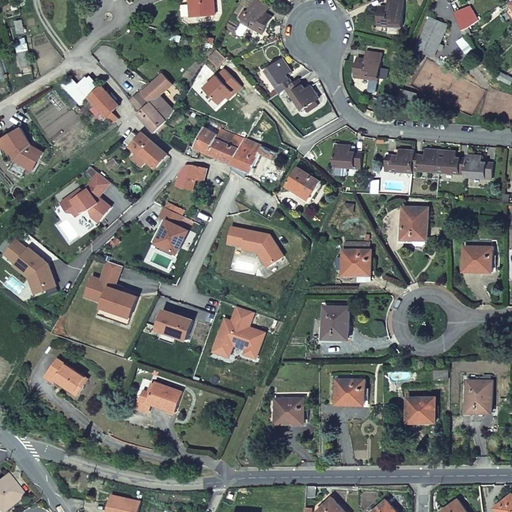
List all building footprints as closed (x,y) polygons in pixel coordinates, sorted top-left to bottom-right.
[(193,0),(196,17),(215,15),(213,0),(193,0)] [(255,0),(242,23),(261,34),(270,19),(265,15),(269,7),(257,0),(255,0)] [(400,28),(402,0),(394,0),(386,0),(386,9),(379,9),(378,26),(400,28)] [(454,12),(459,24),(466,22),(466,21),(469,19),(463,8),(454,12)] [(447,26),(430,18),(415,53),(421,56),(423,52),(434,57),(438,49),(441,50),(443,46),(439,44),(447,26)] [(24,32),(21,20),(15,21),(17,33),(24,32)] [(31,67),(28,51),(18,53),(21,69),(31,67)] [(354,77),(377,81),(382,54),(366,51),(364,62),(357,60),(354,77)] [(280,94),(286,90),(293,85),(287,75),(292,72),(283,59),(265,71),(280,94)] [(138,115),(154,133),(167,121),(159,111),(166,104),(160,97),(172,87),(163,76),(151,86),(149,84),(140,92),(151,103),(148,106),(143,110),(138,115)] [(88,98),(98,88),(88,78),(78,88),(88,98)] [(293,85),(286,90),(301,111),(305,108),(308,112),(318,106),(315,102),(319,99),(311,86),(305,90),(299,81),(293,85)] [(112,112),(119,106),(101,85),(98,88),(88,98),(112,124),(118,118),(112,112)] [(139,96),(134,101),(143,110),(148,106),(139,96)] [(159,111),(167,121),(174,112),(166,104),(159,111)] [(21,128),(3,139),(2,140),(6,147),(10,153),(12,153),(17,161),(28,167),(32,159),(38,163),(44,152),(34,147),(31,149),(29,146),(31,144),(21,128)] [(201,151),(233,164),(245,139),(222,129),(221,129),(218,136),(204,128),(201,134),(195,146),(194,148),(189,146),(185,155),(197,159),(201,151)] [(195,146),(201,134),(195,131),(190,144),(195,146)] [(125,142),(156,168),(167,154),(142,134),(138,138),(133,133),(125,142)] [(245,139),(233,164),(250,172),(259,153),(262,154),(273,160),(276,153),(245,139)] [(347,168),(361,169),(363,153),(351,152),(351,146),(336,145),(334,167),(335,167),(347,168)] [(412,173),(412,171),(414,155),(414,151),(399,150),(398,156),(387,155),(386,171),(412,173)] [(414,155),(412,171),(439,173),(441,151),(426,150),(425,156),(414,155)] [(441,151),(439,173),(465,175),(467,159),(455,158),(456,152),(441,151)] [(259,153),(250,172),(253,173),(262,154),(259,153)] [(467,155),(467,159),(465,175),(465,177),(492,180),(493,163),(482,163),(482,157),(467,155)] [(34,171),(38,163),(32,159),(28,167),(28,168),(34,171)] [(118,164),(113,159),(105,164),(110,170),(118,164)] [(282,169),(270,164),(264,172),(271,177),(274,172),(278,175),(282,169)] [(207,168),(192,165),(192,166),(189,165),(187,168),(190,170),(187,175),(195,177),(196,178),(204,181),(207,168)] [(347,168),(335,167),(334,172),(337,175),(344,175),(347,173),(347,168)] [(319,182),(298,168),(287,187),(308,200),(319,182)] [(428,208),(403,208),(402,240),(427,240),(428,208)] [(261,258),(266,266),(267,267),(283,256),(269,234),(231,227),(228,243),(242,246),(242,249),(257,252),(259,251),(261,254),(261,258)] [(464,247),(464,269),(477,269),(477,272),(492,273),(493,248),(491,248),(491,241),(466,240),(466,247),(464,247)] [(343,248),(343,272),(357,272),(357,275),(371,275),(371,251),(359,251),(359,248),(343,248)] [(123,266),(108,261),(102,278),(94,275),(86,297),(104,303),(111,286),(115,287),(123,266)] [(104,303),(103,308),(132,319),(140,296),(128,292),(115,287),(111,286),(104,303)] [(221,335),(216,351),(233,357),(237,347),(248,351),(246,355),(260,359),(269,332),(253,326),(257,313),(238,307),(233,321),(227,319),(221,335)] [(349,307),(325,307),(324,339),(349,339),(349,307)] [(132,319),(103,308),(100,315),(130,325),(132,319)] [(158,330),(165,332),(163,338),(176,343),(178,337),(189,341),(197,320),(181,314),(166,309),(158,330)] [(67,388),(79,396),(91,378),(89,377),(78,393),(57,380),(68,364),(58,358),(46,377),(57,384),(58,382),(67,388)] [(78,393),(89,377),(68,364),(57,380),(78,393)] [(350,402),(350,405),(364,405),(365,381),(363,381),(363,374),(339,374),(338,380),(337,380),(336,401),(350,402)] [(468,381),(467,413),(492,413),(493,381),(490,381),(490,376),(469,376),(469,381),(468,381)] [(153,393),(150,403),(153,404),(164,408),(178,413),(186,391),(158,381),(157,383),(153,393)] [(150,403),(153,393),(157,383),(154,382),(151,391),(146,389),(142,400),(150,403)] [(276,399),(276,421),(291,421),(291,424),(304,424),(304,399),(311,399),(311,393),(273,393),(273,399),(276,399)] [(422,420),(422,423),(436,422),(435,398),(407,398),(408,420),(422,420)] [(149,414),(153,404),(150,403),(142,400),(138,410),(149,414)] [(9,473),(0,479),(0,511),(6,511),(26,497),(18,485),(9,473)] [(317,486),(308,486),(307,494),(306,498),(316,498),(317,486)] [(110,511),(140,511),(143,500),(114,494),(112,506),(110,511)] [(511,511),(511,494),(496,507),(499,511),(511,511)] [(345,511),(333,498),(317,511),(345,511)] [(397,511),(387,500),(373,511),(397,511)] [(467,511),(459,500),(442,511),(467,511)]
